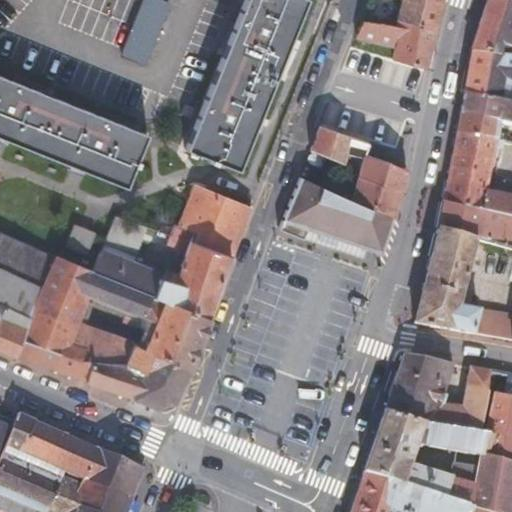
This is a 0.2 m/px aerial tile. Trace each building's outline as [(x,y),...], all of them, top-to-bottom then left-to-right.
[(141,0),(122,54),(144,63),(167,1),(163,0),(141,0)] [(306,0),(244,0),(189,139),(185,149),(239,171),(257,125),(289,45),(306,0)] [(401,0),(397,13),(368,3),(362,20),(399,26),(401,20),(435,31),(440,8),(413,0),(401,0)] [(413,0),(440,8),(442,0),(413,0)] [(511,0),(486,0),(478,26),(470,52),(500,57),(501,45),(511,46),(511,0)] [(399,26),(362,20),(356,33),(354,37),(395,46),(392,59),(398,61),(410,64),(423,67),(427,68),(435,31),(401,20),(399,26)] [(511,46),(501,45),(500,57),(470,52),(463,93),(464,93),(511,103),(511,46)] [(126,188),(147,135),(50,96),(0,75),(0,137),(9,140),(70,166),(78,168),(86,172),(126,188)] [(511,103),(464,93),(460,113),(499,122),(511,124),(511,103)] [(498,131),(499,122),(460,113),(451,154),(492,163),(495,149),(497,141),(498,131)] [(349,152),(364,157),(370,143),(349,136),(320,125),(319,125),(310,148),(345,166),(349,152)] [(511,133),(498,131),(497,141),(505,143),(511,144),(511,133)] [(495,149),(503,151),(505,143),(497,141),(495,149)] [(364,157),(360,175),(400,191),(407,169),(366,154),(364,157)] [(492,163),(451,154),(442,202),(511,216),(511,195),(486,190),(492,163)] [(325,162),(313,157),(311,157),(310,159),(310,161),(311,162),(321,167),(324,167),(325,165),(326,164),(325,162)] [(308,225),(319,230),(381,254),(384,247),(393,220),(394,215),(354,197),(344,192),(335,188),(299,175),(283,216),(308,225)] [(394,215),(400,191),(360,175),(356,190),(354,197),(394,215)] [(239,236),(250,208),(193,185),(178,225),(196,232),(192,242),(231,256),(239,236)] [(511,216),(442,202),(437,228),(475,238),(511,247),(511,216)] [(196,232),(178,225),(174,223),(169,235),(170,235),(165,248),(184,255),(178,273),(164,268),(163,272),(135,261),(147,228),(115,216),(105,238),(97,259),(93,269),(209,317),(218,293),(231,256),(192,242),(196,232)] [(66,245),(85,253),(93,233),(77,227),(74,225),(66,245)] [(475,238),(437,228),(424,279),(416,313),(413,323),(472,334),(511,340),(511,313),(478,308),(478,310),(467,308),(470,294),(461,292),(475,238)] [(58,352),(60,348),(82,357),(81,359),(94,359),(124,363),(146,367),(152,353),(189,367),(198,344),(209,317),(93,269),(56,254),(55,256),(0,232),(0,266),(42,286),(36,299),(30,316),(23,337),(58,352)] [(0,303),(2,304),(30,316),(36,299),(42,286),(0,266),(0,303)] [(278,297),(263,353),(286,359),(300,303),(278,297)] [(2,304),(0,308),(0,349),(16,356),(23,337),(30,316),(2,304)] [(44,366),(85,381),(94,359),(81,359),(82,357),(60,348),(58,352),(23,337),(16,356),(44,366)] [(183,381),(189,367),(152,353),(146,367),(124,363),(94,359),(85,381),(132,398),(162,411),(172,407),(183,381)] [(490,371),(468,368),(461,407),(444,404),(446,396),(443,395),(453,365),(426,359),(403,354),(383,412),(425,425),(479,433),(490,371)] [(492,392),(485,434),(479,433),(425,425),(383,412),(363,472),(491,511),(510,511),(511,503),(511,375),(507,375),(503,395),(492,392)] [(0,457),(0,511),(2,511),(68,511),(72,505),(88,511),(125,511),(131,499),(22,453),(35,421),(17,413),(12,429),(0,457)] [(131,499),(143,468),(35,421),(22,453),(131,499)] [(0,457),(12,429),(0,424),(0,457)] [(491,511),(363,472),(350,511),(491,511)]
